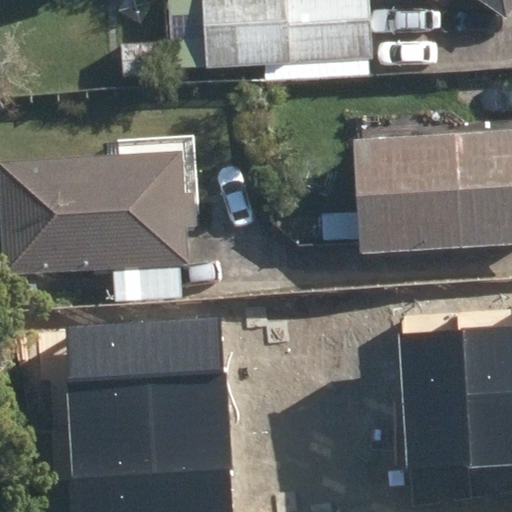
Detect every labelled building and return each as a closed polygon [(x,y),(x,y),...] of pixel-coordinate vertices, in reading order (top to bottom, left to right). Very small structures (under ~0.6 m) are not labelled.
[(205,51),(207,73),(373,64),(370,0),(202,0),(203,8),(170,9),(173,52),(205,51)] [(440,0),(474,0),(507,24),(511,16),(511,0),(430,0),(437,5),(440,0)] [(275,138),(315,137),(314,97),(275,98),(275,138)] [(511,137),(352,147),(357,252),(511,243),(511,137)] [(0,270),(0,308),(14,308),(12,276),(113,270),(115,304),(184,301),(183,268),(189,268),(187,230),(197,228),(195,194),(186,196),(183,156),(0,165),(0,198),(4,270),(0,270)] [(303,217),(304,247),(349,246),(347,215),(303,217)] [(400,430),(402,470),(491,466),(488,426),(511,424),(511,308),(414,315),(413,290),(374,292),(375,317),(305,321),(311,436),(400,430)] [(119,508),(118,511),(255,511),(246,422),(136,433),(144,506),(119,508)] [(430,488),(431,505),(456,504),(455,487),(430,488)]
